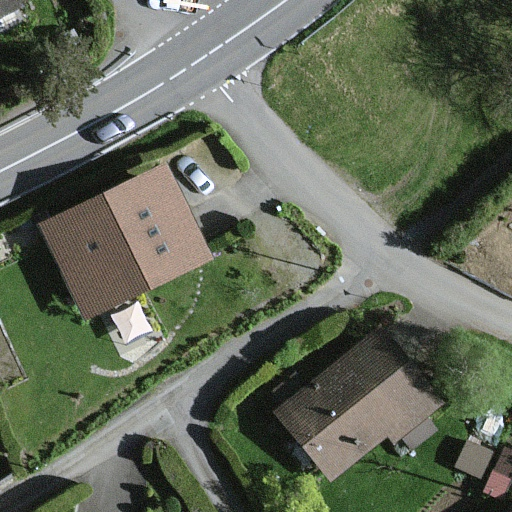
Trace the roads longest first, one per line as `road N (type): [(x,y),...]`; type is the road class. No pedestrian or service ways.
road 1 (residential): [(393,258),(349,230),(275,159),(198,62)]
road 2 (residential): [(393,258),(173,405)]
road 3 (secondary): [(0,176),(198,62)]
road 4 (residential): [(173,405),(1,511)]
road 5 (residential): [(511,316),(393,258)]
road 6 (residential): [(230,511),(173,405)]
